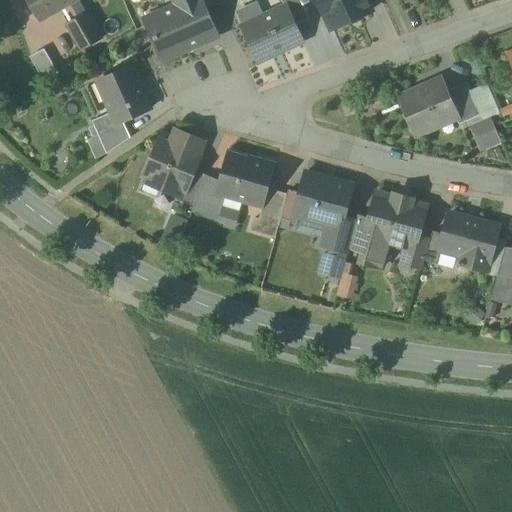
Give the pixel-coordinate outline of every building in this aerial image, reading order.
[(26,0),(39,22),(78,0),(26,0)] [(172,0),(178,11),(148,24),(146,20),(145,20),(162,61),(217,37),(202,2),(200,0),(172,0)] [(309,19),(299,0),(281,0),(285,7),(286,7),(295,26),(309,19)] [(318,0),(322,7),(319,8),(320,11),(323,10),(332,29),(370,11),(365,0),(318,0)] [(285,7),(242,27),(258,63),(302,42),(295,26),(286,7),(285,7)] [(86,14),(66,25),(81,51),(100,40),(86,14)] [(58,74),(44,50),(30,58),(44,82),(58,74)] [(131,68),(98,82),(111,113),(117,125),(123,122),(150,110),(131,68)] [(442,80),(399,99),(416,137),(457,119),(459,118),(447,92),(442,80)] [(467,84),(447,92),(459,118),(457,119),(459,125),(481,116),(467,84)] [(117,125),(111,113),(92,122),(107,155),(130,139),(123,122),(117,125)] [(174,130),(168,144),(159,140),(144,176),(146,177),(147,173),(162,179),(160,186),(177,193),(184,196),(194,171),(200,157),(199,157),(205,143),(174,130)] [(275,166),(227,153),(219,182),(216,192),(226,194),(225,196),(262,207),(263,207),(268,190),(268,189),(275,166)] [(194,171),(184,196),(177,193),(175,200),(194,207),(206,176),(194,171)] [(352,187),(305,174),(295,213),(312,218),(312,219),(313,219),(313,220),(327,224),(341,228),(343,219),(352,187)] [(219,182),(206,176),(194,207),(191,213),(218,224),(225,196),(226,194),(216,192),(219,182)] [(287,195),(268,190),(263,207),(262,207),(258,221),(278,227),(287,195)] [(413,200),(394,195),(393,198),(377,194),(369,221),(362,247),(368,249),(385,254),(388,243),(407,249),(414,250),(418,237),(426,210),(411,206),(413,200)] [(475,223),(464,220),(464,218),(450,214),(444,235),(441,248),(442,248),(461,253),(458,265),(486,272),(498,228),(476,222),(475,223)] [(369,221),(358,218),(356,223),(349,248),(367,253),(368,249),(362,247),(369,221)] [(341,228),(327,224),(321,245),(348,252),(349,248),(356,223),(343,219),(341,228)] [(444,235),(433,232),(430,241),(424,261),(438,265),(442,248),(441,248),(444,235)] [(414,250),(407,249),(403,264),(422,269),(424,261),(430,241),(418,237),(414,250)] [(511,252),(504,251),(496,278),(511,279),(511,252)] [(353,277),(342,273),(336,296),(347,299),(353,277)]
